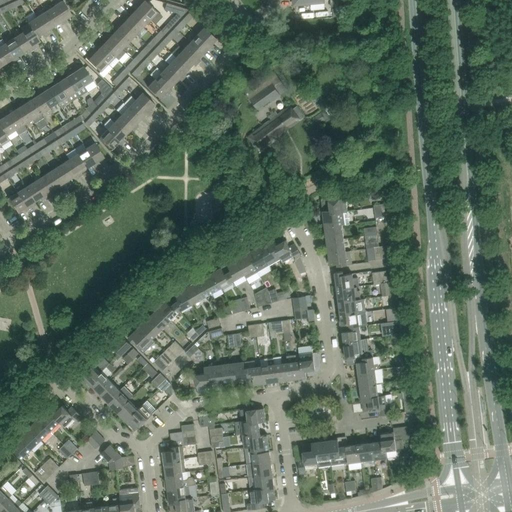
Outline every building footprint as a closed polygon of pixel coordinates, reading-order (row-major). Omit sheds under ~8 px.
[(63,0),(54,6),(65,23),(68,21),(66,18),(72,15),(63,0)] [(138,3),(136,5),(150,19),(157,12),(145,0),(140,5),(138,3)] [(330,0),(331,7),(332,7),(334,17),(340,17),(339,6),(338,0),(330,0)] [(15,1),(6,5),(8,10),(18,6),(15,1)] [(177,13),(161,30),(165,34),(183,14),(187,10),(167,3),(165,10),(177,13)] [(6,5),(0,8),(0,14),(8,10),(6,5)] [(135,10),(131,15),(143,27),(150,19),(136,5),(133,8),(135,10)] [(54,6),(46,11),(55,26),(60,22),(62,25),(65,23),(54,6)] [(46,11),(37,17),(48,34),(51,32),(49,29),(55,26),(46,11)] [(189,12),(182,20),(186,24),(193,16),(189,12)] [(124,18),(121,20),(136,34),(143,27),(131,15),(126,20),(124,18)] [(37,17),(28,22),(31,27),(38,37),(43,33),(45,36),(48,34),(37,17)] [(122,25),(117,30),(129,42),(136,34),(121,20),(119,23),(122,25)] [(182,20),(175,28),(179,32),(186,24),(182,20)] [(31,27),(23,32),(33,49),(37,47),(35,45),(40,41),(31,27)] [(204,27),(197,35),(212,49),(214,46),(212,44),(217,39),(204,27)] [(175,28),(168,35),(172,39),(179,32),(175,28)] [(110,32),(107,35),(122,49),(129,42),(117,30),(113,35),(110,32)] [(161,30),(154,37),(158,41),(165,34),(161,30)] [(23,32),(14,38),(23,52),(29,49),(30,51),(33,49),(23,32)] [(105,38),(102,41),(102,44),(103,45),(115,56),(119,60),(126,52),(122,49),(107,35),(105,38)] [(168,35),(161,42),(165,46),(172,39),(168,35)] [(197,35),(190,42),(203,54),(207,49),(209,51),(212,49),(197,35)] [(154,37),(147,45),(151,49),(158,41),(154,37)] [(14,38),(5,43),(16,60),(19,58),(18,56),(23,52),(14,38)] [(161,42),(154,50),(158,54),(165,46),(161,42)] [(190,42),(183,49),(198,63),(200,61),(198,59),(203,54),(190,42)] [(5,43),(0,46),(0,53),(6,63),(11,60),(13,62),(16,60),(5,43)] [(96,47),(93,50),(108,64),(115,56),(103,45),(98,49),(96,47)] [(147,45),(140,52),(144,56),(151,49),(147,45)] [(183,49),(176,57),(188,69),(193,64),(195,66),(198,63),(183,49)] [(91,53),(86,58),(89,60),(101,72),(108,64),(93,50),(91,53)] [(154,50),(147,57),(151,61),(158,54),(154,50)] [(140,52),(133,60),(137,63),(144,56),(140,52)] [(147,57),(140,65),(144,69),(151,61),(147,57)] [(176,57),(169,64),(184,78),(186,76),(184,73),(188,69),(176,57)] [(133,60),(126,67),(130,71),(137,63),(133,60)] [(169,64),(162,72),(174,83),(179,79),(181,81),(184,78),(169,64)] [(144,69),(140,65),(132,73),(136,77),(144,69)] [(76,67),(73,69),(84,86),(93,80),(89,74),(84,66),(78,69),(76,67)] [(126,67),(119,75),(123,78),(130,71),(126,67)] [(69,72),(65,74),(66,77),(75,91),(84,86),(73,69),(70,71),(69,72)] [(162,72),(155,79),(170,93),(172,90),(170,88),(174,83),(162,72)] [(256,81),(244,90),(257,110),(286,89),(276,73),(258,85),(256,81)] [(123,78),(119,75),(112,82),(116,86),(123,78)] [(59,78),(56,80),(67,97),(75,91),(66,77),(61,80),(59,78)] [(127,78),(120,85),(124,89),(131,82),(127,78)] [(102,79),(97,84),(102,93),(106,97),(113,89),(102,79)] [(170,93),(155,79),(148,87),(160,99),(165,94),(167,96),(170,93)] [(55,84),(49,88),(58,102),(67,97),(56,80),(53,82),(55,84)] [(120,85),(113,93),(117,97),(124,89),(120,85)] [(42,89),(39,91),(50,108),(58,102),(49,88),(44,91),(42,89)] [(38,95),(32,99),(41,113),(50,108),(39,91),(36,93),(38,95)] [(143,92),(136,100),(150,114),(153,111),(150,109),(155,104),(143,92)] [(102,93),(94,102),(98,105),(106,97),(102,93)] [(113,93),(106,100),(110,104),(117,97),(113,93)] [(25,100),(22,102),(33,119),(35,122),(35,123),(39,129),(40,130),(48,124),(48,123),(44,117),(41,113),(32,99),(27,102),(25,100)] [(106,100),(99,108),(103,111),(110,104),(106,100)] [(136,100),(129,107),(141,119),(145,114),(148,116),(150,114),(136,100)] [(21,106),(15,110),(24,124),(33,119),(22,102),(19,104),(21,106)] [(94,102),(87,109),(91,112),(98,105),(94,102)] [(272,120),(249,138),(260,151),(272,143),(271,141),(305,117),(297,106),(294,109),(292,106),(279,115),(276,111),(273,112),(269,115),(272,120)] [(129,107),(122,115),(136,129),(139,126),(136,124),(141,119),(129,107)] [(99,108),(92,115),(96,119),(103,111),(99,108)] [(82,115),(79,116),(82,120),(85,119),(91,112),(87,109),(82,115)] [(8,111),(5,113),(15,129),(15,130),(19,135),(27,129),(24,124),(15,110),(9,113),(8,111)] [(327,119),(322,112),(311,119),(316,126),(327,119)] [(15,130),(5,113),(2,115),(3,117),(0,119),(0,125),(7,135),(15,130)] [(96,119),(92,115),(85,122),(89,126),(96,119)] [(122,115),(115,122),(127,134),(131,129),(134,131),(136,129),(122,115)] [(79,116),(71,122),(74,126),(82,120),(79,116)] [(71,122),(62,127),(65,131),(74,126),(71,122)] [(115,122),(108,130),(122,143),(125,141),(122,139),(127,134),(115,122)] [(83,124),(74,129),(77,134),(86,128),(83,124)] [(7,135),(0,125),(0,143),(1,145),(9,139),(7,135)] [(62,127),(54,133),(56,137),(65,131),(62,127)] [(74,129),(66,135),(68,139),(77,134),(74,129)] [(122,143),(108,130),(100,137),(113,149),(117,144),(120,146),(122,143)] [(54,133),(45,138),(48,142),(56,137),(54,133)] [(66,135),(57,140),(60,145),(68,139),(66,135)] [(45,138),(36,144),(39,148),(48,142),(45,138)] [(57,140),(48,146),(51,150),(60,145),(57,140)] [(95,143),(87,148),(97,165),(100,163),(98,161),(104,157),(95,143)] [(36,144),(28,149),(31,153),(39,148),(36,144)] [(48,146),(40,151),(43,156),(51,150),(48,146)] [(87,148),(78,154),(87,168),(93,164),(95,167),(97,165),(87,148)] [(28,149),(19,155),(22,159),(31,153),(28,149)] [(40,151),(31,157),(34,161),(43,156),(40,151)] [(78,154),(69,159),(80,176),(83,174),(82,171),(87,168),(78,154)] [(19,155),(11,160),(13,164),(22,159),(19,155)] [(31,157),(23,162),(25,166),(34,161),(31,157)] [(69,159),(61,165),(70,179),(75,175),(77,178),(80,176),(69,159)] [(11,160),(2,166),(5,170),(13,164),(11,160)] [(23,162),(14,167),(17,172),(25,166),(23,162)] [(61,165),(52,170),(63,187),(66,185),(64,183),(70,179),(61,165)] [(14,167),(5,173),(8,177),(17,172),(14,167)] [(52,170),(43,176),(53,190),(59,186),(60,189),(63,187),(52,170)] [(5,173),(0,176),(0,182),(8,177),(5,173)] [(43,176),(35,181),(46,198),(49,196),(47,193),(53,190),(43,176)] [(35,181),(26,187),(35,201),(41,197),(43,200),(46,198),(35,181)] [(26,187),(18,192),(29,209),(32,207),(30,204),(35,201),(26,187)] [(29,209),(18,192),(9,198),(18,212),(24,208),(25,211),(29,209)] [(322,199),(324,211),(331,210),(331,213),(341,212),(348,211),(346,198),(352,197),(352,193),(336,195),(337,199),(330,200),(329,197),(327,197),(322,199)] [(389,203),(382,204),(383,217),(391,216),(391,215),(389,203)] [(382,204),(374,205),(376,218),(383,217),(382,204)] [(323,211),(325,224),(332,223),(333,227),(342,225),(350,224),(348,211),(341,212),(331,213),(331,210),(324,211),(323,211)] [(325,224),(326,237),(334,236),(334,240),(344,238),(342,225),(333,227),(332,223),(325,224)] [(377,226),(364,228),(365,235),(378,234),(377,226)] [(374,247),(380,246),(378,234),(365,235),(367,248),(374,247)] [(326,237),(328,250),(336,249),(336,253),(346,251),(344,238),(334,240),(334,236),(326,237)] [(274,238),(263,245),(267,252),(264,253),(270,265),(281,259),(279,256),(280,255),(275,247),(278,245),(274,238)] [(286,240),(278,245),(275,247),(280,255),(279,256),(281,259),(283,262),(294,255),(297,259),(302,256),(295,244),(290,246),(286,240)] [(256,249),(251,251),(255,258),(252,260),(258,271),(270,265),(264,253),(267,252),(263,245),(262,243),(259,244),(255,247),(256,249)] [(369,261),(376,260),(374,247),(367,248),(369,261)] [(336,249),(328,250),(330,264),(337,263),(338,266),(352,264),(350,251),(346,251),(336,253),(336,249)] [(251,251),(239,258),(243,265),(240,267),(245,275),(247,278),(258,271),(252,260),(255,258),(251,251)] [(231,271),(228,273),(233,281),(245,275),(240,267),(243,265),(239,258),(228,264),(231,271)] [(222,268),(210,274),(214,281),(218,279),(222,288),(233,281),(228,273),(225,274),(222,268)] [(335,272),(337,285),(344,284),(345,288),(360,286),(359,278),(353,278),(353,274),(344,275),(343,271),(335,272)] [(382,284),(389,283),(388,271),(380,272),(382,284)] [(372,273),(374,285),(382,284),(380,272),(372,273)] [(210,274),(199,281),(203,288),(199,290),(204,298),(222,288),(218,279),(214,281),(210,274)] [(199,281),(187,287),(191,294),(188,296),(193,304),(204,298),(199,290),(203,288),(199,281)] [(337,286),(335,286),(336,295),(338,294),(339,298),(346,297),(347,301),(356,300),(362,299),(360,290),(358,291),(357,286),(345,288),(344,284),(337,285),(337,286)] [(397,286),(390,287),(391,300),(392,308),(400,307),(399,299),(397,286)] [(178,290),(169,296),(181,311),(193,304),(188,296),(191,294),(187,287),(179,292),(178,290)] [(267,287),(255,294),(259,307),(266,305),(273,303),(269,291),(267,287)] [(277,289),(269,291),(273,303),(280,301),(278,295),(277,289)] [(163,304),(157,310),(162,316),(165,313),(172,320),(181,311),(169,296),(162,303),(163,304)] [(306,296),(294,298),(295,306),(307,304),(307,303),(313,302),(312,301),(312,300),(312,299),(312,298),(312,297),(312,296),(306,296)] [(248,297),(240,299),(244,311),(251,309),(248,297)] [(339,299),(336,299),(338,308),(340,307),(340,311),(348,310),(348,314),(358,313),(365,312),(366,312),(364,299),(362,299),(356,300),(347,301),(346,297),(339,298),(339,299)] [(240,299),(236,300),(239,312),(244,311),(240,299)] [(239,312),(236,300),(230,301),(231,305),(233,313),(234,314),(239,312)] [(231,305),(224,307),(227,315),(233,313),(231,305)] [(157,310),(147,320),(153,326),(156,323),(162,329),(172,320),(165,313),(162,316),(157,310)] [(296,311),(296,319),(309,317),(308,310),(296,311)] [(348,310),(340,311),(342,325),(350,324),(350,327),(360,326),(368,325),(366,312),(365,312),(358,313),(348,314),(348,310)] [(219,318),(207,321),(209,328),(221,325),(219,318)] [(147,320),(138,329),(144,335),(147,332),(153,338),(154,337),(162,329),(156,323),(153,326),(147,320)] [(290,320),(282,321),(284,333),(291,332),(290,320)] [(275,322),(269,322),(270,331),(276,330),(276,334),(284,333),(282,321),(275,322)] [(264,323),(256,324),(258,337),(265,336),(264,323)] [(258,337),(256,324),(249,325),(250,338),(258,337)] [(343,332),(345,345),(353,344),(352,340),(361,339),(360,326),(350,327),(350,324),(342,325),(340,325),(341,332),(343,332)] [(203,325),(196,331),(200,335),(207,328),(203,325)] [(222,328),(210,331),(212,338),(224,335),(222,328)] [(144,335),(138,329),(128,338),(143,353),(156,341),(153,338),(147,332),(144,335)] [(196,331),(190,338),(193,341),(200,335),(196,331)] [(236,334),(228,335),(230,347),(237,346),(236,334)] [(123,337),(118,342),(127,351),(132,346),(123,337)] [(353,344),(345,345),(346,359),(347,365),(350,365),(357,364),(357,363),(364,362),(364,358),(373,357),(373,350),(369,350),(368,339),(361,339),(352,340),(353,344)] [(176,341),(171,346),(179,355),(185,350),(176,341)] [(127,351),(118,342),(112,347),(121,357),(127,351)] [(186,353),(191,357),(200,348),(195,344),(186,353)] [(171,346),(165,351),(174,360),(179,355),(171,346)] [(306,371),(316,370),(312,346),(299,348),(300,354),(302,371),(306,371)] [(200,348),(191,357),(195,361),(205,360),(204,353),(200,348)] [(127,362),(139,355),(136,349),(123,356),(127,362)] [(165,351),(160,356),(169,365),(174,360),(165,351)] [(87,372),(80,379),(89,389),(100,379),(97,376),(107,366),(110,363),(101,354),(98,357),(95,360),(85,370),(87,372)] [(295,355),(287,356),(287,358),(287,359),(288,363),(288,364),(289,370),(292,370),(294,380),(307,378),(306,371),(302,371),(300,354),(295,355)] [(148,362),(142,356),(138,359),(144,366),(148,362)] [(169,365),(160,356),(155,362),(163,371),(169,365)] [(364,362),(357,363),(357,364),(359,376),(369,374),(369,371),(375,370),(379,369),(379,364),(375,364),(374,357),(373,357),(364,358),(364,362)] [(269,365),(262,366),(263,374),(266,373),(267,383),(281,381),(279,372),(276,372),(275,365),(274,358),(268,358),(269,365)] [(282,364),(275,365),(276,372),(279,372),(281,381),(294,380),(292,370),(289,370),(288,364),(288,363),(287,359),(287,358),(282,359),(282,364)] [(244,362),(231,363),(232,370),(235,370),(237,380),(250,378),(248,368),(245,369),(244,362)] [(256,367),(248,368),(250,378),(253,378),(254,385),(255,385),(267,383),(266,373),(263,374),(262,366),(261,362),(256,363),(256,367)] [(144,367),(152,377),(158,372),(149,363),(144,367)] [(231,363),(218,365),(219,372),(222,372),(224,382),(237,380),(235,370),(232,370),(231,363)] [(205,367),(206,374),(209,374),(211,384),(224,382),(222,372),(219,372),(218,365),(205,367)] [(92,386),(102,396),(109,389),(106,386),(111,381),(107,377),(113,372),(107,366),(97,376),(100,379),(89,389),(90,389),(92,386)] [(359,376),(360,389),(371,387),(370,384),(377,383),(375,370),(369,371),(369,374),(359,376)] [(152,382),(157,387),(166,378),(161,373),(152,382)] [(206,374),(196,375),(198,392),(212,390),(211,384),(209,374),(206,374)] [(166,378),(157,387),(163,392),(166,390),(170,385),(171,384),(166,378)] [(102,396),(111,405),(118,398),(115,395),(120,390),(111,381),(106,386),(109,389),(102,396)] [(360,389),(362,402),(369,401),(372,400),(372,397),(379,396),(377,383),(370,384),(371,387),(360,389)] [(111,405),(120,415),(127,407),(124,404),(129,400),(134,395),(125,386),(120,390),(115,395),(118,398),(111,405)] [(403,389),(401,389),(402,392),(403,392),(403,393),(405,405),(406,412),(413,411),(413,404),(411,392),(410,388),(403,389)] [(369,401),(362,402),(362,403),(363,412),(370,411),(378,410),(378,416),(379,416),(393,414),(392,408),(387,409),(386,399),(386,395),(379,396),(372,397),(372,400),(369,401)] [(57,400),(51,407),(56,412),(54,415),(60,422),(65,427),(68,425),(75,418),(78,422),(83,417),(73,407),(68,411),(63,405),(63,406),(57,400)] [(120,415),(129,424),(137,417),(134,414),(139,409),(134,405),(129,400),(124,404),(127,407),(120,415)] [(137,417),(129,424),(136,431),(141,426),(153,414),(157,410),(148,400),(144,404),(139,409),(134,414),(137,417)] [(51,407),(41,416),(46,421),(44,424),(50,431),(60,422),(54,415),(56,412),(51,407)] [(240,409),(242,421),(249,420),(249,424),(259,423),(266,422),(264,408),(251,410),(251,408),(240,409)] [(213,413),(206,414),(208,426),(215,425),(213,413)] [(208,426),(206,414),(199,415),(201,427),(208,426)] [(41,416),(32,425),(37,431),(34,433),(41,440),(50,431),(44,424),(46,421),(41,416)] [(242,421),(243,434),(250,433),(251,437),(261,436),(261,435),(259,423),(249,424),(249,420),(242,421)] [(182,425),(183,432),(196,430),(195,424),(182,425)] [(420,424),(414,425),(416,438),(422,437),(420,424)] [(32,425),(22,434),(28,440),(25,442),(32,449),(41,440),(34,433),(37,431),(32,425)] [(414,425),(408,426),(409,439),(416,438),(414,425)] [(408,426),(401,427),(403,440),(409,439),(408,426)] [(223,427),(210,429),(211,436),(223,435),(223,427)] [(394,432),(380,434),(381,441),(382,441),(383,451),(387,450),(387,451),(388,457),(397,456),(396,449),(404,448),(403,440),(401,427),(394,428),(393,428),(394,432)] [(183,432),(184,438),(184,439),(196,437),(196,430),(183,432)] [(87,440),(92,444),(101,435),(96,431),(87,440)] [(245,447),(252,447),(252,450),(263,448),(263,452),(270,451),(268,435),(261,435),(261,436),(251,437),(250,433),(243,434),(245,447)] [(28,440),(22,434),(17,440),(13,436),(6,443),(22,459),(32,449),(25,442),(28,440)] [(101,435),(92,444),(96,449),(105,440),(101,435)] [(184,439),(185,445),(197,444),(196,437),(184,439)] [(173,450),(163,452),(165,465),(175,464),(174,460),(181,459),(184,459),(185,459),(184,454),(183,446),(185,445),(184,439),(184,438),(172,440),(173,450)] [(70,440),(64,445),(73,454),(78,449),(70,440)] [(338,440),(325,441),(326,449),(330,448),(332,465),(348,463),(347,456),(344,456),(342,446),(339,447),(338,440)] [(312,443),(313,451),(316,450),(319,467),(332,465),(330,448),(326,449),(325,441),(312,443)] [(381,441),(369,443),(370,453),(374,452),(375,460),(388,458),(387,451),(387,450),(383,451),(382,441),(381,441)] [(412,442),(410,444),(410,448),(413,450),(417,450),(419,447),(419,443),(416,441),(412,442)] [(304,459),(298,460),(300,475),(306,474),(305,469),(319,467),(316,450),(313,451),(312,443),(303,444),(303,452),(304,459)] [(369,443),(356,445),(357,454),(361,454),(362,462),(375,460),(374,452),(370,453),(369,443)] [(73,454),(64,445),(59,450),(68,459),(73,454)] [(101,454),(110,463),(116,460),(122,460),(122,457),(110,445),(101,454)] [(356,445),(342,446),(344,456),(347,456),(348,463),(362,462),(361,454),(357,454),(356,445)] [(8,448),(4,452),(11,459),(15,456),(15,455),(8,448)] [(252,450),(254,463),(261,462),(262,466),(272,464),(270,451),(263,452),(263,448),(252,450)] [(213,450),(206,451),(207,464),(215,463),(213,450)] [(207,464),(206,451),(198,452),(200,465),(207,464)] [(15,456),(11,459),(18,466),(21,462),(15,455),(15,456)] [(133,456),(122,457),(122,460),(123,467),(133,465),(136,465),(134,456),(133,456)] [(418,457),(414,464),(419,467),(423,460),(418,457)] [(51,458),(46,463),(55,472),(60,467),(51,458)] [(175,464),(165,465),(167,478),(176,477),(176,473),(183,472),(186,472),(184,459),(181,459),(174,460),(175,464)] [(116,460),(110,463),(111,470),(123,468),(123,466),(122,460),(116,460)] [(248,463),(247,464),(249,477),(250,477),(256,476),(263,475),(264,479),(273,477),(272,464),(262,466),(261,462),(254,463),(248,463)] [(46,463),(41,468),(50,477),(55,472),(46,463)] [(27,468),(23,471),(30,478),(33,474),(27,468)] [(50,477),(41,468),(36,473),(45,482),(50,477)] [(98,471),(91,472),(93,485),(100,484),(98,471)] [(93,485),(91,472),(84,473),(85,486),(93,485)] [(165,481),(165,482),(165,484),(165,485),(165,487),(168,486),(168,491),(178,490),(178,486),(189,485),(196,484),(195,479),(193,477),(190,477),(188,479),(184,480),(183,472),(176,473),(176,477),(167,478),(166,478),(165,479),(165,481)] [(33,474),(30,478),(37,485),(40,481),(33,474)] [(70,475),(72,488),(79,487),(78,474),(70,475)] [(250,477),(249,477),(251,490),(265,488),(265,492),(268,491),(275,490),(273,477),(264,479),(263,475),(256,476),(250,477)] [(217,481),(210,482),(212,495),(219,494),(218,488),(217,481)] [(0,511),(7,505),(4,503),(9,498),(13,494),(4,485),(0,488),(0,511)] [(40,494),(45,499),(54,490),(49,485),(40,494)] [(178,490),(168,491),(170,504),(177,504),(177,503),(180,503),(179,499),(187,498),(191,497),(189,485),(178,486),(178,490)] [(133,488),(120,490),(121,497),(122,504),(123,511),(139,511),(139,507),(142,506),(139,488),(133,489),(133,488)] [(265,492),(265,488),(251,490),(253,503),(248,504),(249,510),(263,508),(262,502),(270,501),(270,500),(276,499),(275,490),(268,491),(265,492)] [(54,490),(45,499),(51,505),(60,496),(54,490)] [(113,505),(109,506),(109,511),(123,511),(122,504),(121,497),(112,498),(113,505)] [(177,504),(171,504),(171,511),(185,511),(186,511),(185,511),(200,511),(200,510),(195,511),(194,497),(191,497),(187,498),(179,499),(180,503),(177,503),(177,504)] [(0,511),(13,511),(19,507),(22,503),(19,500),(15,504),(9,498),(4,503),(7,505),(0,511)]
